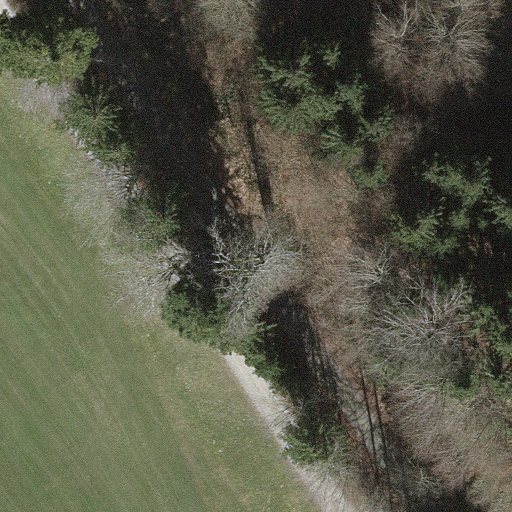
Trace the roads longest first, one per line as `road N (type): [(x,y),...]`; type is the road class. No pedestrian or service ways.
road 1 (track): [(74,0),(430,511)]
road 2 (track): [(340,511),(0,17)]
